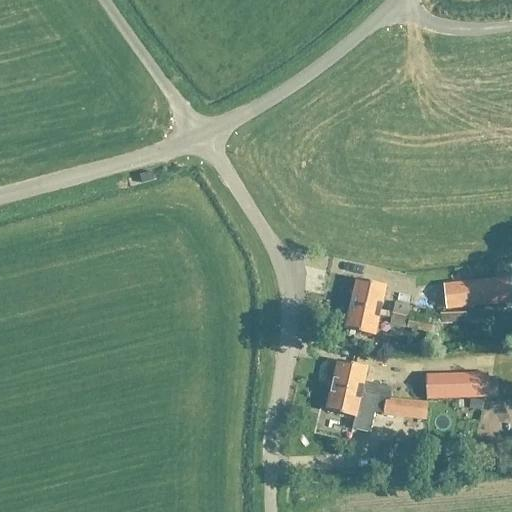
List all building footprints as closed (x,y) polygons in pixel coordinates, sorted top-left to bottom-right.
[(154,181),(153,176),(151,173),(140,176),(142,184),(154,181)] [(319,273),(340,278),(342,266),(321,262),(319,273)] [(356,279),(350,304),(380,312),(386,286),(356,279)] [(446,310),(511,302),(511,301),(510,282),(444,289),(446,310)] [(396,295),(392,315),(408,319),(468,311),(441,311),(433,310),(433,311),(420,308),(420,312),(411,309),(413,299),(396,295)] [(380,312),(350,304),(344,330),(374,337),(380,312)] [(408,319),(392,315),(388,334),(403,338),(404,332),(415,335),(416,332),(428,335),(425,352),(433,354),(440,323),(492,323),(492,311),(468,311),(408,319)] [(338,361),(332,386),(361,393),(373,396),(389,399),(392,389),(363,383),(367,368),(338,361)] [(425,384),(426,403),(488,400),(488,381),(425,384)] [(361,393),(332,386),(326,412),(354,418),(351,430),(369,435),(375,412),(396,417),(425,418),(426,403),(413,403),(389,399),(373,396),(361,393)] [(399,444),(381,442),(378,468),(395,470),(399,444)]
